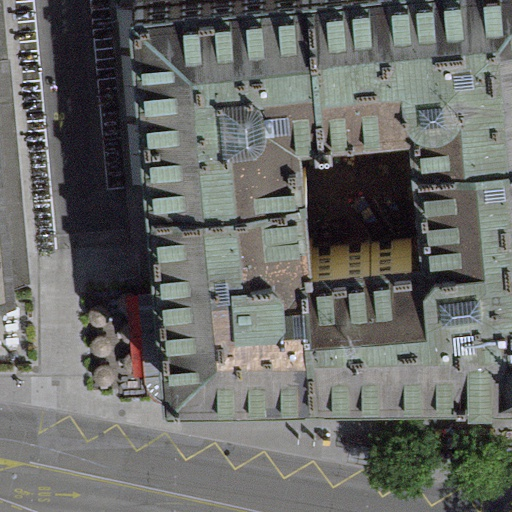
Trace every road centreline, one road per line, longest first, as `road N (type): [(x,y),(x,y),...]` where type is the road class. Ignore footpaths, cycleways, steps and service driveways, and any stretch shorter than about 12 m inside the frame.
road 1 (tertiary): [(446,511),(0,430)]
road 2 (residential): [(64,0),(84,242)]
